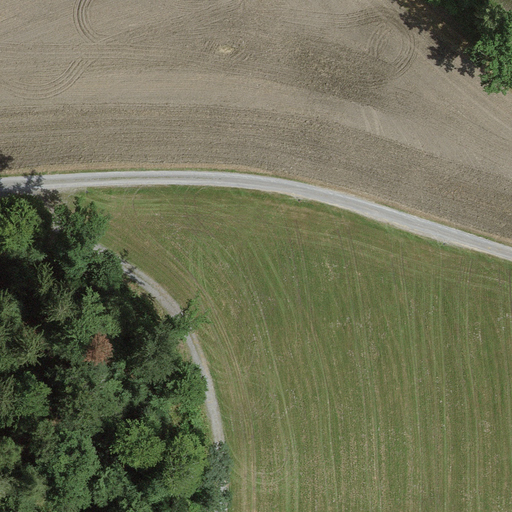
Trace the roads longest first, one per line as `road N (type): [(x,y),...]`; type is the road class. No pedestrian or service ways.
road 1 (track): [(0,181),(226,174),(335,193),(511,249)]
road 2 (track): [(220,511),(218,443),(202,366),(179,316),(123,264),(0,181)]
